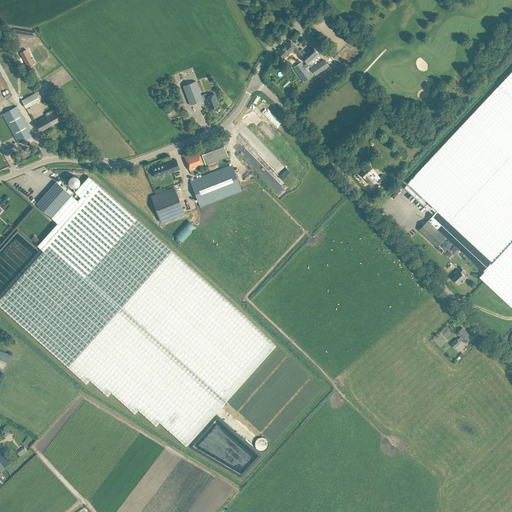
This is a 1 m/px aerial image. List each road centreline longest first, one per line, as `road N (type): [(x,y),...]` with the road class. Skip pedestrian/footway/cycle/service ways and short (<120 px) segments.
road 1 (unclassified): [(511,362),(254,82)]
road 2 (unclassified): [(0,179),(60,158),(120,164),(217,131),(254,82)]
